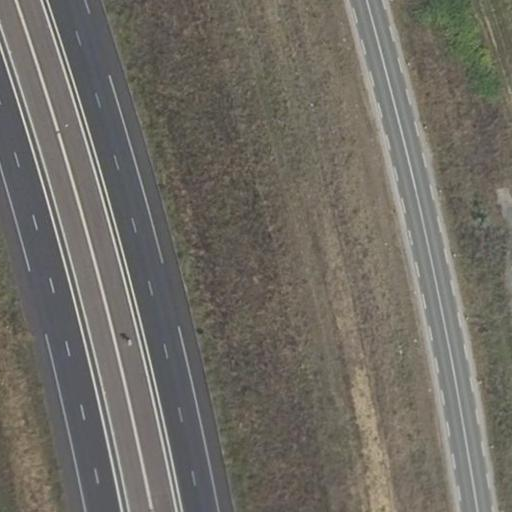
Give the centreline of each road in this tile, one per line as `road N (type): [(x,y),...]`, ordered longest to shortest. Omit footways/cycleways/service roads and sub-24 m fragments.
road 1 (trunk): [(200,511),(74,0)]
road 2 (secondary): [(475,511),(449,344),(368,0)]
road 3 (trunk): [(0,110),(37,224),(100,511)]
